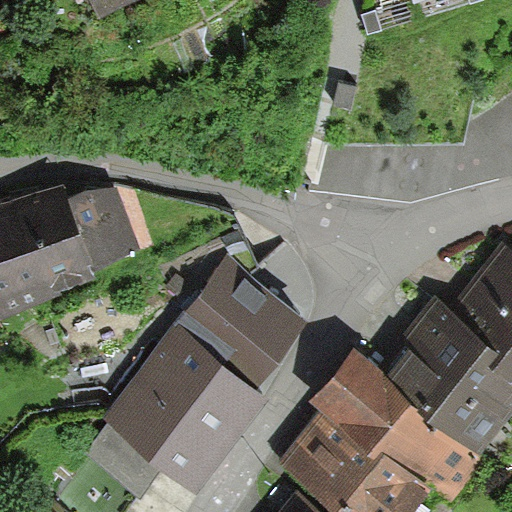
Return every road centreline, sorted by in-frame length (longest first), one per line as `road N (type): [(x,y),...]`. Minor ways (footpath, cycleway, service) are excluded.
road 1 (residential): [(354,254),(276,205),(82,166),(0,169)]
road 2 (residential): [(205,511),(285,403),(354,254)]
road 3 (residential): [(511,196),(354,254)]
